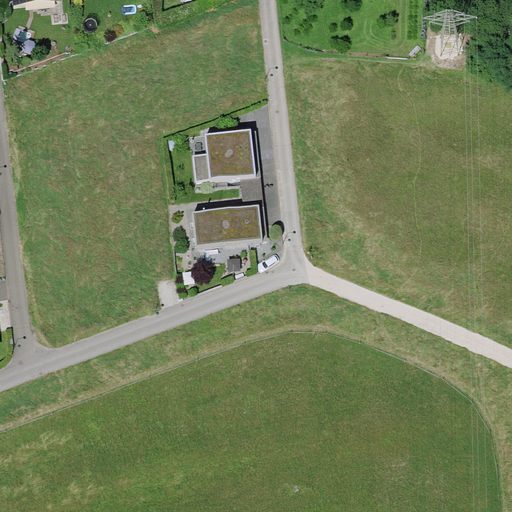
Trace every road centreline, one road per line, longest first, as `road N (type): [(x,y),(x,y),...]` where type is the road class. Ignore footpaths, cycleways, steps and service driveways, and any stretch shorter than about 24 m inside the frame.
road 1 (residential): [(296,271),(25,370)]
road 2 (residential): [(296,271),(267,0)]
road 3 (residential): [(0,141),(25,370)]
